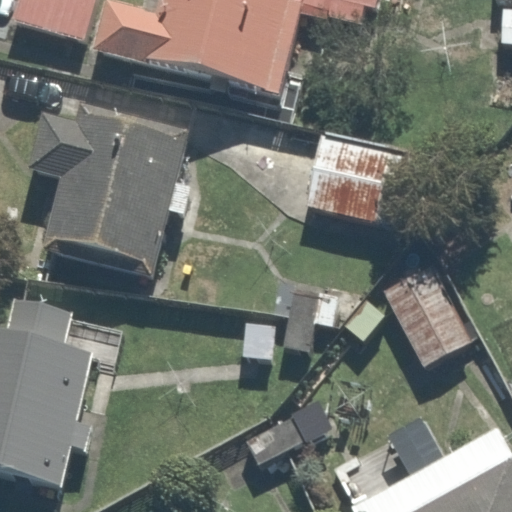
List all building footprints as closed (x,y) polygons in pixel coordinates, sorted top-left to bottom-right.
[(18,0),(13,25),(277,85),(293,12),(356,26),(362,0),(18,0)] [(499,5),(495,55),(511,55),(511,0),(487,0),(488,4),(499,5)] [(55,167),(41,247),(151,267),(161,210),(189,215),(194,184),(170,180),(182,113),(85,96),(81,115),(36,107),(26,162),(55,167)] [(419,147),(318,126),(302,204),(373,219),(381,183),(410,190),(419,147)] [(435,251),(380,277),(421,364),(476,337),(435,251)] [(15,323),(0,320),(0,460),(70,474),(93,347),(75,344),(82,307),(20,296),(15,323)] [(511,511),(511,441),(500,419),(349,501),(355,511),(511,511)]
